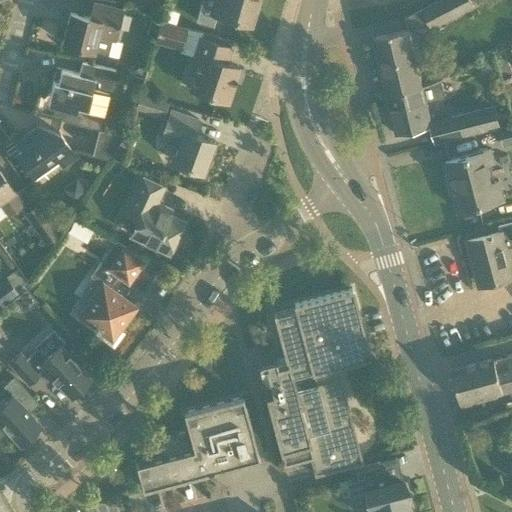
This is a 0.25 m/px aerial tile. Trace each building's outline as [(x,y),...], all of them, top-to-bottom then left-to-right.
[(215,0),(212,14),(216,15),(231,19),(250,25),(257,0),(215,0)] [(438,0),(422,8),(432,28),(474,6),(474,5),(482,0),(438,0)] [(122,10),(112,8),(93,3),(89,17),(70,12),(62,43),(81,48),(93,51),(108,55),(108,54),(112,40),(114,41),(122,10)] [(154,42),(180,49),(186,29),(159,22),(154,42)] [(393,34),(373,38),(387,95),(422,86),(420,78),(409,30),(393,34)] [(230,48),(211,42),(199,38),(191,62),(197,64),(189,89),(227,102),(239,68),(225,63),(230,48)] [(115,69),(81,61),(78,73),(61,68),(57,81),(52,80),(47,101),(66,106),(85,112),(93,79),(98,80),(97,85),(110,88),(115,69)] [(440,79),(437,80),(422,86),(387,95),(396,135),(431,127),(432,127),(431,122),(426,103),(445,99),(440,79)] [(137,109),(164,118),(168,103),(141,94),(137,109)] [(494,107),(431,122),(432,127),(431,127),(434,142),(499,126),(494,107)] [(61,119),(81,124),(83,116),(63,109),(61,119)] [(172,161),(184,165),(202,172),(214,141),(193,134),(198,120),(170,110),(159,139),(178,146),(172,161)] [(503,145),(511,142),(511,125),(499,128),(503,145)] [(59,133),(42,128),(41,131),(34,136),(28,134),(17,142),(22,149),(16,153),(33,175),(56,157),(63,165),(76,156),(59,133)] [(109,160),(121,137),(99,131),(93,155),(109,160)] [(458,211),(478,206),(503,199),(498,180),(491,182),(486,164),(493,162),(490,149),(445,161),(458,211)] [(12,190),(0,172),(0,202),(8,213),(21,204),(11,191),(12,190)] [(140,177),(126,206),(141,213),(131,235),(149,243),(167,252),(182,220),(170,214),(172,208),(157,200),(163,187),(144,179),(140,177)] [(58,232),(37,203),(23,213),(44,242),(58,232)] [(100,251),(106,234),(72,220),(65,237),(100,251)] [(500,232),(486,236),(466,241),(472,261),(475,260),(482,286),(502,281),(511,278),(504,249),(509,247),(510,247),(511,246),(511,227),(511,223),(510,222),(499,225),(500,232)] [(114,241),(89,277),(100,286),(101,284),(102,283),(111,271),(121,278),(127,283),(143,262),(126,250),(115,242),(114,241)] [(5,279),(0,282),(0,304),(15,293),(11,287),(19,281),(22,285),(26,280),(26,279),(17,267),(8,273),(9,275),(5,279)] [(100,286),(78,317),(100,333),(97,337),(113,348),(124,333),(119,329),(135,307),(119,295),(114,292),(102,283),(101,284),(100,286)] [(315,474),(361,461),(339,378),(337,379),(333,365),(369,355),(364,337),(351,288),(293,303),(295,308),(275,314),(275,312),(272,313),(284,357),(257,365),(284,464),(310,457),(315,474)] [(49,377),(48,378),(50,381),(54,384),(55,383),(69,398),(90,379),(78,366),(81,363),(82,364),(83,363),(70,349),(69,350),(70,351),(67,354),(57,343),(44,356),(35,347),(24,358),(18,351),(6,362),(26,384),(38,373),(36,371),(41,367),(49,377)] [(511,353),(494,358),(452,370),(461,403),(462,403),(466,416),(511,398),(511,353)] [(10,394),(0,402),(0,424),(7,432),(19,445),(40,427),(27,413),(37,405),(12,377),(2,386),(10,394)] [(141,488),(211,469),(218,467),(219,470),(246,463),(245,460),(258,457),(242,396),(183,412),(187,430),(159,437),(164,455),(135,463),(141,488)] [(385,485),(378,459),(354,466),(357,480),(353,481),(357,495),(368,493),(373,511),(408,511),(404,496),(407,495),(403,480),(385,485)]
